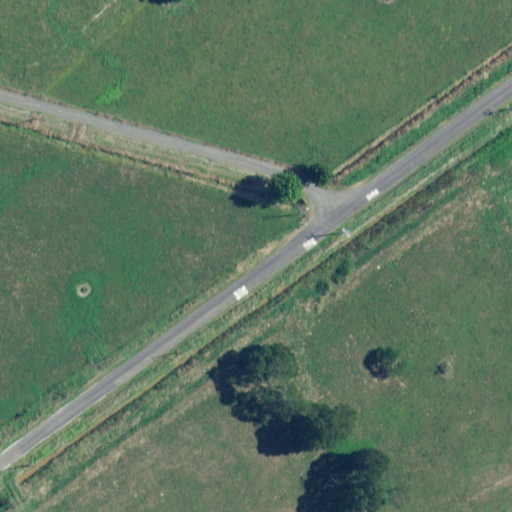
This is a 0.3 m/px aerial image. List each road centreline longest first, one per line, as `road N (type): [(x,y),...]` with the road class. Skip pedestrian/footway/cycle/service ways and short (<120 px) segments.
road 1 (unclassified): [(0,462),(511,91)]
road 2 (unknown): [(359,201),(0,91)]
